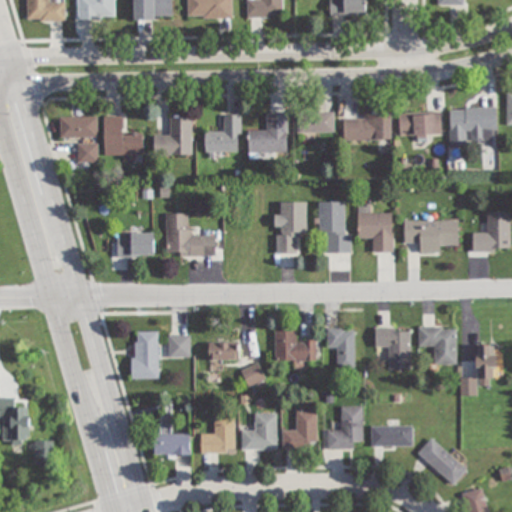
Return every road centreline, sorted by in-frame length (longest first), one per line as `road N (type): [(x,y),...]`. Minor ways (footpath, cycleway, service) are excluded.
road 1 (tertiary): [(511,25),(406,50),(35,60),(2,73)]
road 2 (tertiary): [(2,73),(36,85),(406,75),(511,51)]
road 3 (secondary): [(146,511),(2,73)]
road 4 (secondary): [(2,73),(16,159),(113,511)]
road 5 (residential): [(511,291),(82,298)]
road 6 (residential): [(427,511),(384,487),(211,493),(146,509)]
